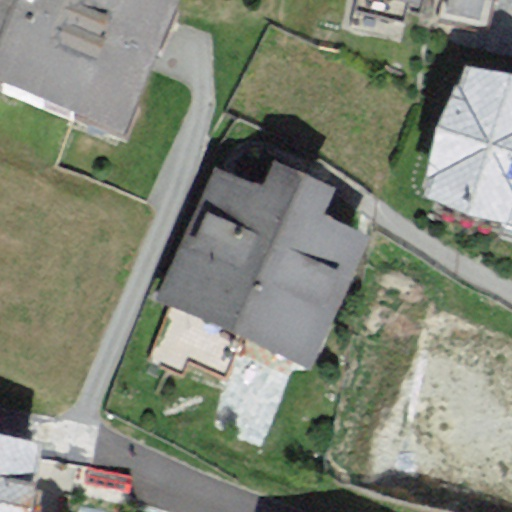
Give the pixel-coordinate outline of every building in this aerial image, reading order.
[(173,0),(0,0),(0,88),(122,142),(173,0)] [(420,0),(360,0),(347,58),(404,71),(420,0)] [(511,0),(462,0),(511,16),(511,0)] [(482,22),(432,11),(423,59),(472,68),(482,22)] [(511,99),(463,82),(416,210),(511,247),(511,99)] [(372,236),(323,212),(334,188),(272,159),(261,183),(217,163),(154,297),(308,370),(372,236)] [(0,511),(18,511),(32,447),(0,440),(0,511)]
